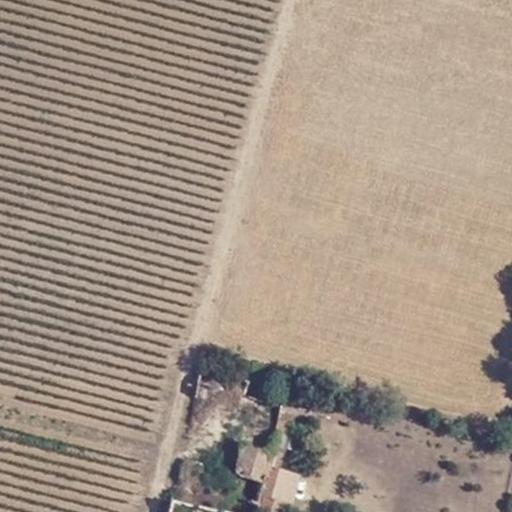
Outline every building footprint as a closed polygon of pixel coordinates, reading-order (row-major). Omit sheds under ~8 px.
[(259,399),(276,404),(278,394),(260,389),(259,399)] [(268,469),(297,475),(304,442),(291,437),(292,426),(276,420),(266,454),(272,456),(268,469)] [(222,511),(255,511),(257,507),(268,469),(272,456),(266,454),(239,446),(222,511)] [(168,511),(195,511),(196,507),(203,467),(183,459),(168,511)] [(268,469),(257,507),(273,511),(284,511),(286,503),(294,504),(300,476),(297,475),(268,469)]
